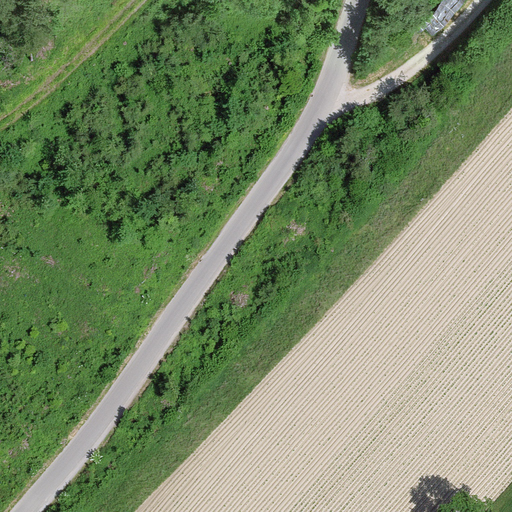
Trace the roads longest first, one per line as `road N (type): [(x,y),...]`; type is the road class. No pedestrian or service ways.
road 1 (unclassified): [(24,511),(298,143),(358,0)]
road 2 (track): [(322,101),(359,97),(395,79),(481,0)]
road 3 (track): [(133,0),(0,119)]
